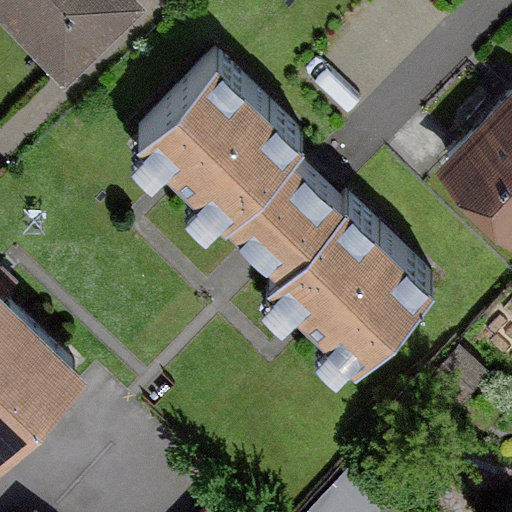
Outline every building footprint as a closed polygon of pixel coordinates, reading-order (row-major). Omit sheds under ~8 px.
[(7,0),(57,50),(109,0),(7,0)] [(300,127),(216,44),(136,123),(181,167),(221,207),(226,202),(289,138),(300,127)] [(511,76),(511,75),(435,151),(511,226),(511,76)] [(323,172),(289,138),(226,202),(262,237),(280,255),(269,266),(309,306),(350,347),(430,268),(346,185),(342,190),(323,172)] [(0,276),(0,441),(83,359),(0,276)] [(219,511),(204,499),(191,511),(219,511)]
